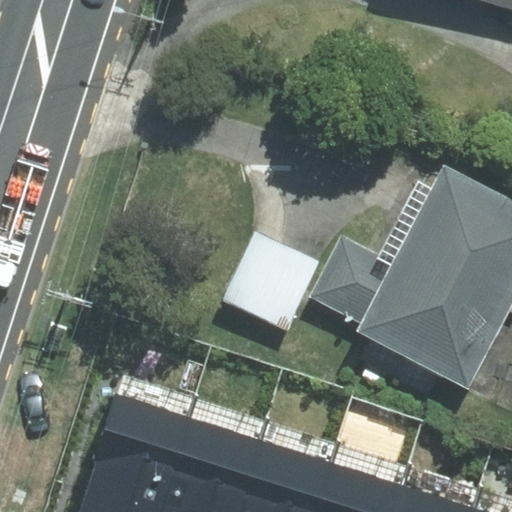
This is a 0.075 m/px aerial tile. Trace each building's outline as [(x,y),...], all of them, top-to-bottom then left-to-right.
[(352,229),(319,288),(479,375),(511,314),(511,182),(456,152),(399,255),(352,229)] [(326,252),(263,222),(231,288),(294,318),(326,252)] [(146,511),(182,406),(112,383),(69,511),(146,511)] [(224,511),(251,429),(182,406),(146,511),(224,511)] [(301,511),(321,451),(251,429),(224,511),(301,511)] [(378,511),(391,474),(321,451),(301,511),(378,511)] [(455,511),(460,496),(391,474),(378,511),(455,511)] [(507,511),(460,496),(455,511),(507,511)]
